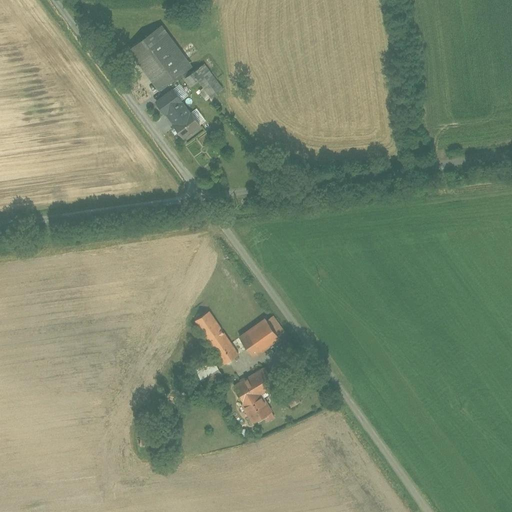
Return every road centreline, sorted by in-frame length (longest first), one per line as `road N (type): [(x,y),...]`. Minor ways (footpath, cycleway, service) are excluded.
road 1 (residential): [(202,193),(428,511)]
road 2 (residential): [(511,151),(202,193)]
road 3 (residential): [(56,0),(202,193)]
road 4 (residential): [(202,193),(0,222)]
